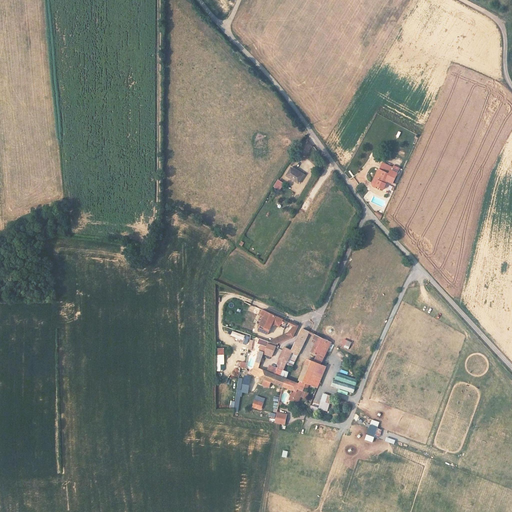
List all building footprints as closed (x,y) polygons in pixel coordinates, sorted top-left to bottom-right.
[(390,171),(391,167),(381,163),(372,185),(383,190),(387,180),(393,183),(397,173),(390,171)] [(391,167),(390,171),(397,173),(399,168),(392,165),(391,167)] [(304,174),(293,167),(287,176),(298,184),(304,174)] [(274,187),(280,191),(285,183),(279,179),(274,187)] [(279,319),(270,315),(262,333),(271,337),(276,326),(279,319)] [(285,321),(279,319),(276,326),(282,328),(285,321)] [(291,334),(271,342),(277,344),(293,338),(298,328),(291,324),(290,327),(294,328),(291,334)] [(294,346),(300,348),(308,332),(303,330),(294,346)] [(244,340),(244,344),(248,345),(250,336),(233,332),(231,339),(240,341),(240,339),(244,340)] [(332,344),(320,338),(311,357),(320,364),(332,344)] [(344,339),(341,346),(350,349),(352,342),(344,339)] [(266,345),(260,343),(250,375),(256,378),(264,381),(262,386),(268,388),(270,383),(282,388),(284,380),(278,377),(291,352),(291,350),(284,347),(274,365),(276,366),(275,369),(266,365),(264,370),(259,368),(263,355),(266,345)] [(267,344),(266,345),(263,355),(271,358),(275,347),(267,344)] [(300,348),(294,346),(291,350),(291,352),(297,355),(300,348)] [(221,371),(221,365),(225,364),(225,347),(216,348),(217,371),(221,371)] [(300,398),(307,387),(320,365),(320,364),(311,357),(297,385),(284,380),(282,388),(292,392),(294,392),(293,395),(300,398)] [(320,365),(307,387),(313,390),(325,367),(320,365)] [(355,387),(358,382),(347,377),(344,382),(355,387)] [(294,392),(292,392),(291,393),(292,395),(290,399),(297,402),(300,398),(293,395),(294,392)] [(292,395),(291,393),(288,401),(296,404),(297,402),(290,399),(292,395)] [(310,410),(317,412),(318,409),(328,412),(333,396),(324,393),(319,407),(312,405),(310,410)] [(262,405),(255,402),(253,408),(260,411),(262,405)] [(286,415),(277,413),(275,424),(284,425),(286,415)] [(367,434),(375,437),(379,427),(371,424),(367,434)]
